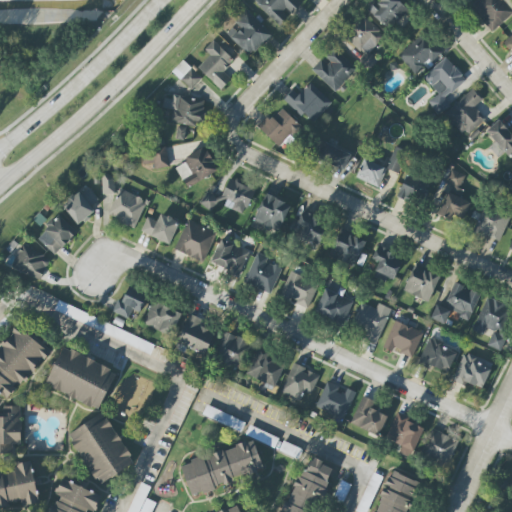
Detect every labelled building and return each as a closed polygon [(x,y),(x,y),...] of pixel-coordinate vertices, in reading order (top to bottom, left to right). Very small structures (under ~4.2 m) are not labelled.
[(252,0),(281,26),(302,4),(297,0),(252,0)] [(409,9),(398,0),(379,0),(369,12),(391,30),(409,9)] [(492,32),(511,14),(511,9),(503,0),(478,0),(470,8),(492,32)] [(0,11),(0,23),(51,23),(50,10),(0,11)] [(251,56),(271,33),(248,11),(227,34),(251,56)] [(385,35),(363,17),(345,38),(349,41),(343,49),(369,71),(379,60),(370,53),(385,35)] [(416,76),(441,53),(423,33),(398,56),(416,76)] [(205,50),(210,55),(198,68),(221,90),(231,79),(223,72),(234,60),(213,40),(205,50)] [(312,70),(335,91),(356,69),(334,48),(324,59),(323,58),(312,70)] [(446,98),(466,80),(445,57),(423,77),(438,93),(428,103),(439,115),(451,104),(446,98)] [(202,78),(183,60),(173,71),(191,89),(202,78)] [(293,90),(284,100),(302,117),(304,114),(313,122),(332,103),(311,82),(299,95),(293,90)] [(484,120),(473,108),(482,99),(473,89),(445,115),(466,137),(484,120)] [(170,122),(203,126),(206,101),(164,96),(163,108),(171,109),(170,122)] [(300,125),(282,109),(272,120),(267,115),(257,126),(279,147),(300,125)] [(498,156),(503,151),(511,159),(511,157),(511,134),(499,120),(486,132),(495,142),(489,147),(498,156)] [(186,127),(177,127),(177,139),(186,139),(186,127)] [(344,171),(351,154),(320,140),(313,157),(344,171)] [(193,175),(184,179),(188,187),(218,171),(205,147),(184,158),(193,175)] [(399,173),(407,152),(394,147),(386,169),(399,173)] [(143,149),(144,170),(168,168),(167,148),(143,149)] [(380,187),(387,167),(364,159),(356,179),(380,187)] [(437,212),(463,222),(471,202),(460,198),(464,190),(460,189),(466,175),(454,170),(437,212)] [(421,206),(430,184),(406,174),(398,196),(421,206)] [(103,175),(102,194),(114,194),(115,176),(103,175)] [(245,215),(255,189),(228,180),(221,199),(226,201),(224,207),(245,215)] [(91,206),(98,201),(89,186),(62,203),(76,225),(96,212),(91,206)] [(120,189),(108,216),(135,228),(147,202),(120,189)] [(199,204),(213,211),(220,198),(206,191),(199,204)] [(254,222),(280,232),(290,204),(265,195),(254,222)] [(510,218),(484,206),(473,231),(499,243),(510,218)] [(141,233),(171,243),(179,220),(160,214),(158,221),(147,217),(141,233)] [(327,220),(300,214),(294,237),(321,244),(327,220)] [(37,238),(56,255),(77,232),(58,215),(37,238)] [(204,261),(215,230),(186,220),(175,251),(204,261)] [(329,256),(355,267),(366,241),(341,230),(329,256)] [(240,274),(248,250),(220,240),(212,264),(240,274)] [(23,243),(12,268),(39,280),(50,256),(23,243)] [(374,275),(394,282),(403,258),(376,248),(372,260),(378,262),(374,275)] [(271,294),(282,268),(267,261),(268,257),(257,252),(244,282),(271,294)] [(441,276),(416,264),(403,290),(428,302),(441,276)] [(307,308),(319,283),(291,271),(280,295),(307,308)] [(314,313),(343,326),(354,301),(338,294),(341,285),(329,280),(314,313)] [(480,293),(454,283),(444,308),(436,304),(430,318),(445,324),(450,312),(470,320),(480,293)] [(140,313),(148,295),(129,286),(122,301),(118,300),(112,312),(128,319),(133,310),(140,313)] [(500,350),(511,319),(511,306),(486,297),(473,331),(488,337),(485,345),(500,350)] [(143,324),(171,337),(182,314),(154,300),(143,324)] [(55,312),(150,354),(155,344),(59,302),(55,312)] [(377,341),(392,310),(378,303),(375,309),(362,303),(350,327),(377,341)] [(177,343),(206,355),(215,332),(200,326),(202,319),(189,314),(177,343)] [(422,331),(393,321),(385,348),(414,357),(422,331)] [(15,326),(0,348),(0,394),(11,402),(47,349),(15,326)] [(239,370),(251,343),(225,331),(213,358),(239,370)] [(457,350),(428,339),(419,362),(448,374),(457,350)] [(46,385),(100,410),(117,372),(63,347),(46,385)] [(285,364),(256,352),(246,375),(275,387),(285,364)] [(453,381),(466,385),(466,383),(483,389),(492,363),(463,353),(453,381)] [(300,399),(303,390),(312,394),(320,374),(292,364),(281,392),(300,399)] [(344,419),(356,393),(343,387),(342,388),(328,381),(316,406),(344,419)] [(373,401),(363,396),(350,423),(378,437),(388,417),(370,407),(373,401)] [(245,423),(207,405),(202,415),(241,433),(245,423)] [(69,433),(98,485),(134,465),(105,413),(69,433)] [(425,428),(397,414),(385,438),(413,451),(425,428)] [(458,440),(432,429),(420,456),(447,467),(458,440)] [(190,494),(264,472),(255,441),(181,463),(190,494)] [(283,511),(314,511),(334,469),(308,457),(283,511)] [(40,503),(31,460),(14,464),(15,469),(0,471),(0,508),(22,504),(22,507),(40,503)] [(406,511),(419,482),(389,470),(372,511),(406,511)] [(89,511),(90,511),(93,511),(94,511),(101,495),(62,480),(57,494),(49,511),(89,511)]
